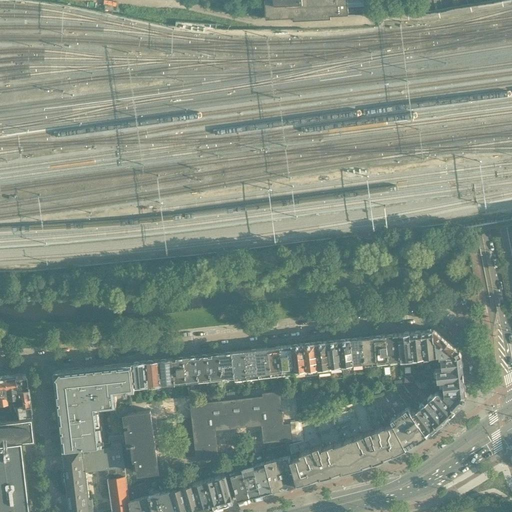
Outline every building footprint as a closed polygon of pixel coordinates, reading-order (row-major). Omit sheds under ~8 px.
[(330,15),(367,12),(366,0),(265,0),(266,18),(293,16),(294,20),(331,18),(330,15)] [(217,27),(217,22),(176,20),(175,33),(230,37),(231,28),(217,27)] [(431,329),(421,330),(424,357),(424,359),(429,359),(428,357),(434,356),(431,329)] [(461,351),(434,329),(431,329),(434,356),(438,355),(439,359),(461,356),(461,351)] [(421,330),(410,331),(409,331),(412,358),(413,360),(417,360),(417,358),(424,357),(421,330)] [(409,331),(398,333),(400,360),(401,362),(405,361),(405,359),(412,358),(409,331)] [(398,333),(386,334),(389,362),(400,360),(398,333)] [(386,334),(374,335),(377,363),(389,362),(386,334)] [(374,335),(363,336),(362,336),(365,364),(377,363),(374,335)] [(362,336),(351,338),(350,338),(353,365),(365,364),(362,336)] [(350,338),(338,339),(341,367),(353,365),(350,338)] [(341,367),(338,339),(327,340),(330,368),(341,367)] [(330,368),(327,340),(315,342),(318,369),(319,374),(331,372),(330,368)] [(318,369),(315,342),(303,343),(306,370),(318,369)] [(303,343),(292,344),(295,371),(306,370),(303,343)] [(295,371),(292,344),(280,346),(283,374),(295,373),(295,371)] [(280,346),(268,347),(271,375),(283,374),(280,346)] [(268,347),(256,348),(259,376),(271,375),(268,347)] [(256,348),(244,350),(247,377),(259,376),(256,348)] [(244,350),(232,351),(235,376),(235,378),(247,377),(244,350)] [(232,351),(220,352),(223,377),(235,376),(232,351)] [(220,352),(208,353),(211,379),(223,377),(220,352)] [(208,353),(197,355),(200,380),(211,379),(208,353)] [(197,355),(185,356),(188,381),(200,380),(197,355)] [(185,356),(172,357),(175,381),(176,382),(188,381),(185,356)] [(461,356),(439,359),(439,363),(441,363),(442,369),(463,367),(461,356)] [(172,357),(159,358),(162,383),(175,381),(172,357)] [(159,358),(146,360),(149,384),(162,383),(159,358)] [(132,361),(131,362),(134,386),(135,386),(149,384),(146,360),(132,361)] [(117,403),(117,397),(116,391),(130,390),(136,389),(135,386),(134,386),(131,362),(126,362),(111,363),(57,369),(55,372),(63,449),(102,444),(100,419),(99,410),(104,409),(103,406),(107,405),(118,404),(117,403)] [(463,367),(442,369),(433,370),(434,375),(436,375),(437,382),(439,381),(464,378),(463,367)] [(22,373),(13,374),(16,395),(20,394),(20,398),(22,398),(27,398),(25,375),(22,373)] [(411,373),(403,376),(405,384),(414,381),(411,373)] [(13,374),(3,375),(5,398),(16,397),(16,395),(13,374)] [(464,378),(439,381),(439,386),(443,386),(444,392),(465,390),(464,378)] [(414,383),(408,389),(412,394),(418,388),(414,383)] [(454,411),(465,400),(466,399),(466,398),(466,397),(465,390),(444,392),(444,396),(442,398),(454,411)] [(192,401),(198,458),(217,456),(214,428),(263,423),(265,441),(289,438),(288,425),(282,425),(278,393),(264,394),(264,397),(207,403),(206,400),(192,401)] [(454,411),(442,398),(438,393),(435,393),(432,396),(430,394),(427,397),(428,399),(446,419),(454,411)] [(15,408),(16,414),(29,413),(27,398),(22,398),(23,402),(17,403),(17,404),(11,404),(11,408),(15,408)] [(446,419),(428,399),(424,403),(422,401),(419,404),(437,427),(446,419)] [(437,427),(419,404),(418,403),(413,407),(414,408),(411,411),(427,434),(437,427)] [(406,448),(418,441),(427,434),(411,411),(410,411),(409,411),(406,408),(404,410),(407,413),(406,414),(403,410),(394,416),(397,420),(396,421),(394,417),(391,419),(393,423),(385,426),(385,425),(373,430),(375,434),(373,435),(371,430),(365,432),(367,437),(365,438),(364,434),(354,437),(334,444),(333,443),(322,447),(323,448),(321,449),(319,444),(313,447),(315,451),(312,453),(311,448),(300,452),(301,455),(291,459),(298,483),(312,479),(360,467),(372,463),(395,453),(406,448)] [(158,468),(153,434),(150,410),(126,413),(127,421),(131,420),(131,425),(127,426),(129,442),(132,442),(132,443),(134,443),(136,458),(138,457),(139,465),(140,471),(145,470),(145,471),(146,471),(147,472),(148,472),(148,471),(149,471),(149,470),(150,470),(158,468)] [(27,511),(19,441),(32,439),(30,418),(17,419),(0,421),(0,511),(27,511)] [(102,444),(63,449),(70,511),(130,511),(131,510),(129,499),(128,491),(128,487),(126,473),(140,471),(139,465),(130,467),(127,445),(125,442),(122,442),(111,443),(102,444)] [(226,456),(228,461),(242,457),(240,452),(226,456)] [(296,484),(290,459),(289,455),(277,459),(284,487),(296,484)] [(277,459),(266,462),(273,490),(284,487),(277,459)] [(266,462),(254,465),(262,493),(273,490),(266,462)] [(254,465),(242,468),(250,496),(262,493),(254,465)] [(250,496),(242,468),(230,471),(238,500),(250,496)] [(233,501),(226,474),(214,477),(222,504),(233,501)] [(222,504),(214,477),(204,479),(211,507),(222,504)] [(204,479),(193,482),(200,510),(211,507),(204,479)] [(193,482),(181,485),(188,511),(192,511),(200,510),(193,482)] [(153,511),(149,494),(148,492),(146,483),(128,487),(128,491),(129,499),(131,510),(130,511),(153,511)] [(188,511),(181,485),(171,488),(177,511),(188,511)] [(177,511),(171,488),(160,491),(165,511),(177,511)] [(165,511),(160,491),(149,494),(153,511),(165,511)]
